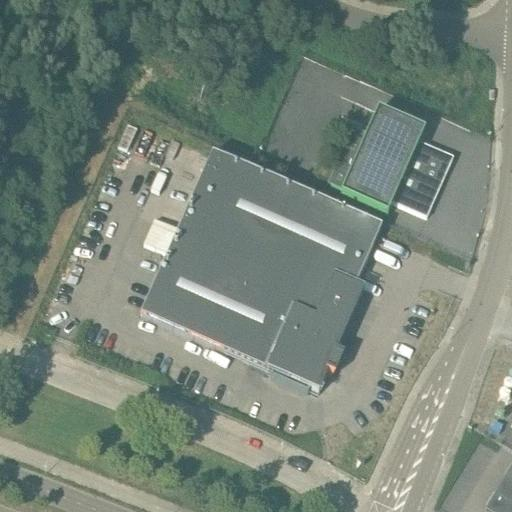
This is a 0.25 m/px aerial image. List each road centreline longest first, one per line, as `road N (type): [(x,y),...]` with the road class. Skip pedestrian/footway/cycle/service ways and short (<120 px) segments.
road 1 (residential): [(376,511),(197,430),(0,354)]
road 2 (residential): [(392,511),(485,304),(511,190)]
road 3 (unclassified): [(511,35),(398,29),(342,17),(315,0)]
